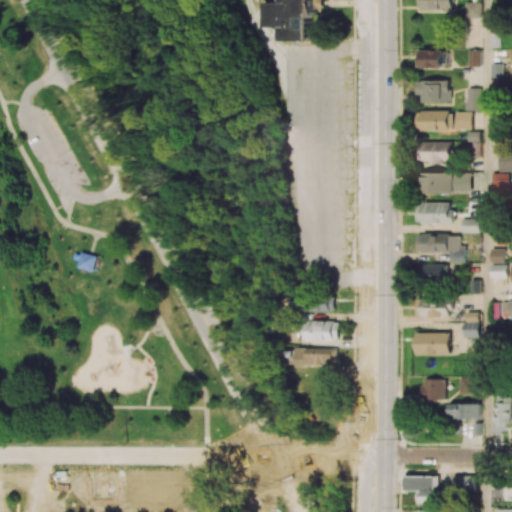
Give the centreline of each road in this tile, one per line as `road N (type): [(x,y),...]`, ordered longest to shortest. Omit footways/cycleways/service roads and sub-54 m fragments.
road 1 (tertiary): [(22,0),(300,511)]
road 2 (primary): [(377,0),(379,511)]
road 3 (residential): [(270,446),(225,457),(0,455)]
road 4 (residential): [(511,456),(379,455)]
